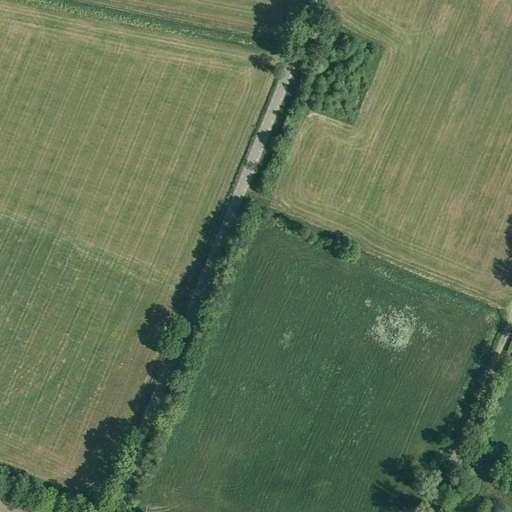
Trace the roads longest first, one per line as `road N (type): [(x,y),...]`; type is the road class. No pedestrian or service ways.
road 1 (unclassified): [(111,511),(317,0)]
road 2 (unclassified): [(433,511),(511,318)]
